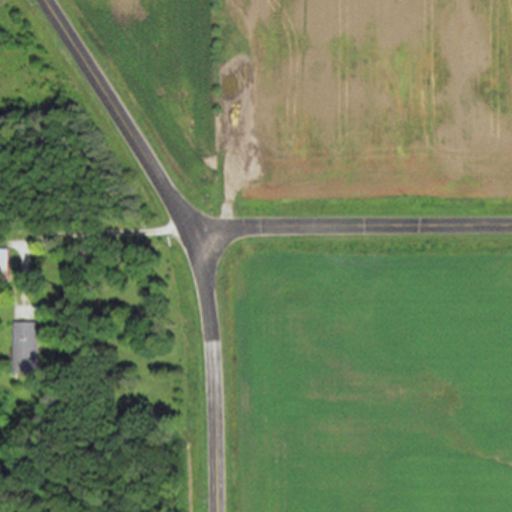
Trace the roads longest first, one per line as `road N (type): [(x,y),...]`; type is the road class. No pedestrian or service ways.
road 1 (residential): [(218,511),(215,337),(193,241),(45,0)]
road 2 (residential): [(193,241),(240,226),(511,225)]
